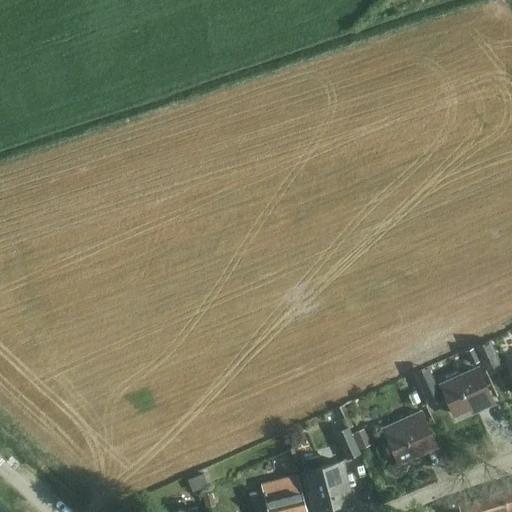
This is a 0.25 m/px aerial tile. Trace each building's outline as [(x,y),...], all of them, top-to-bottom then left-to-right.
[(479,407),(492,401),(477,368),(459,376),(459,377),(441,385),(453,413),(477,402),(479,407)] [(422,449),(434,444),(419,412),(398,421),(400,427),(385,434),(397,462),(423,451),(422,449)] [(348,426),(333,433),(344,458),(359,451),(348,426)] [(339,461),(304,470),(314,509),(349,501),(339,461)] [(305,511),(296,474),(259,484),(260,489),(247,492),(251,511),(305,511)] [(511,511),(511,487),(459,505),(460,511),(511,511)]
